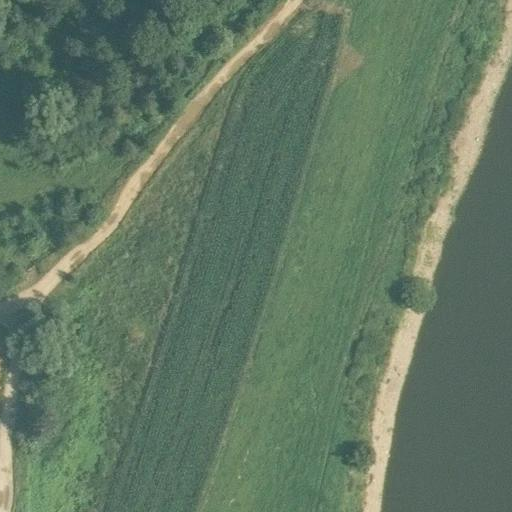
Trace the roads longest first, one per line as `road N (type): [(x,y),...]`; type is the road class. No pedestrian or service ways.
road 1 (track): [(28,295),(71,264),(292,0)]
road 2 (track): [(1,511),(28,295)]
